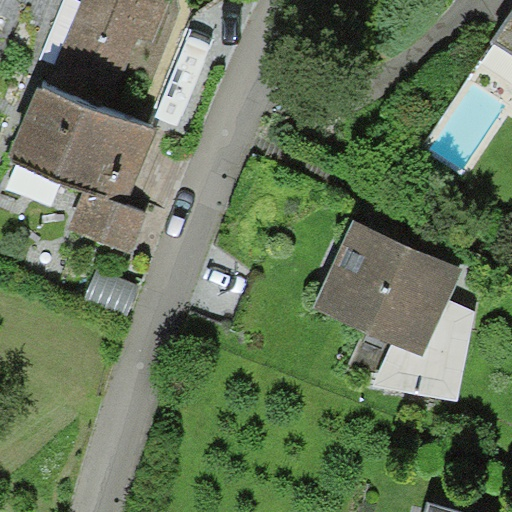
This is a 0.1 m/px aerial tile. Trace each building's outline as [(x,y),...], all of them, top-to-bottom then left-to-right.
[(76,0),(46,69),(114,99),(139,40),(148,44),(167,0),(166,0),(76,0)] [(511,6),(494,34),(511,45),(511,6)] [(66,224),(130,252),(149,209),(126,199),(162,118),(114,99),(46,69),(36,63),(0,145),(0,147),(84,184),(66,224)] [(460,262),(350,209),(312,296),(366,320),(420,346),(460,262)] [(312,296),(255,271),(232,324),(343,372),(366,320),(312,296)] [(508,511),(423,487),(417,511),(508,511)]
